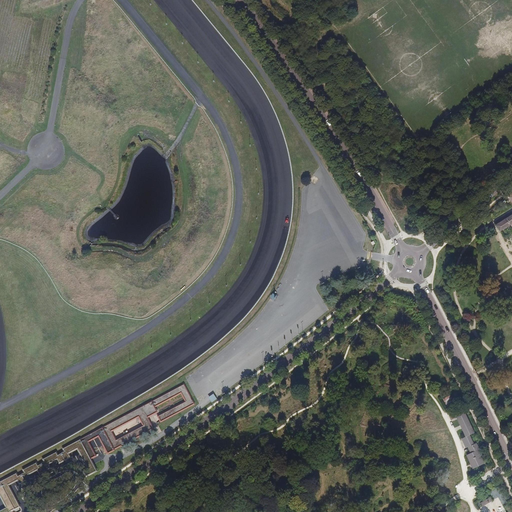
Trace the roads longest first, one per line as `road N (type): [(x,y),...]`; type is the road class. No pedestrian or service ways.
road 1 (unknown): [(0,463),(191,357),(230,325),(276,248),(282,199),(261,119),(236,73),(174,0)]
road 2 (residential): [(79,511),(399,269)]
road 3 (unknown): [(218,0),(375,231),(382,272)]
road 4 (tertiary): [(239,0),(403,251)]
road 5 (unknown): [(407,288),(511,496)]
road 6 (tertiary): [(415,271),(511,465)]
road 7 (unclassified): [(511,176),(418,253)]
